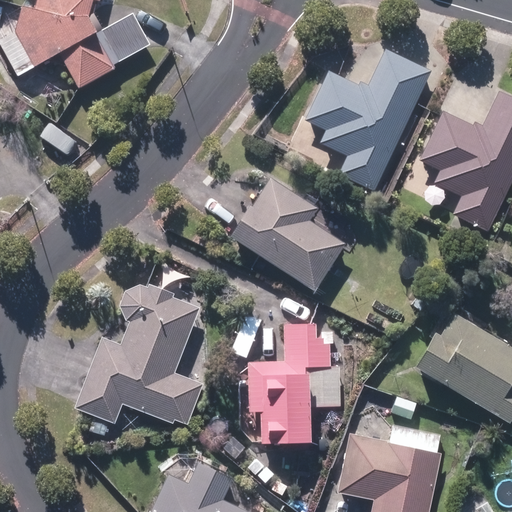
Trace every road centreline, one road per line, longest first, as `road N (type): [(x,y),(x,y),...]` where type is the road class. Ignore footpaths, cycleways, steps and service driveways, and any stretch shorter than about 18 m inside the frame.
road 1 (residential): [(0,361),(41,273),(157,169),(230,64)]
road 2 (residential): [(35,511),(3,438),(0,371)]
